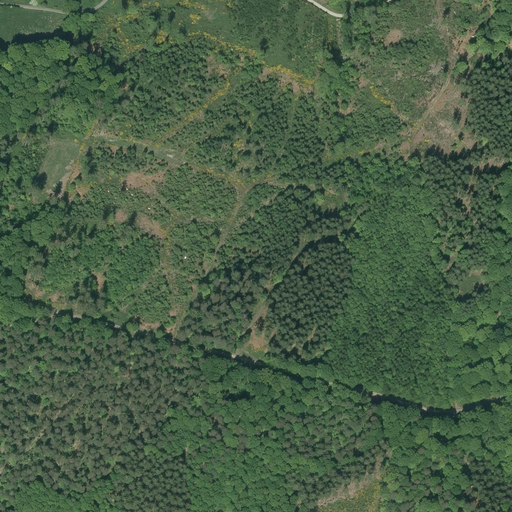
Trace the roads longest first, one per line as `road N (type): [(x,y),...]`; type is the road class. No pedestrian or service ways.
road 1 (track): [(511,396),(437,412),(16,301),(0,304)]
road 2 (track): [(0,139),(27,135),(45,92),(89,53)]
